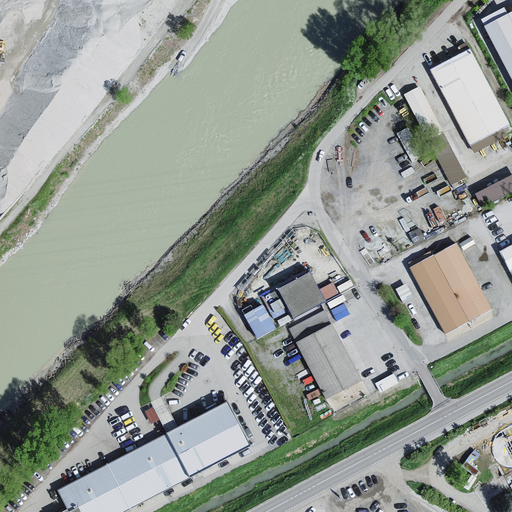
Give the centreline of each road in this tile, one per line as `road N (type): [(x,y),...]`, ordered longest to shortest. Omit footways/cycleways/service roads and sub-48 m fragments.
road 1 (unclassified): [(457,0),(323,149),(315,180),(329,238),(418,363)]
road 2 (tertiary): [(447,416),(266,511)]
